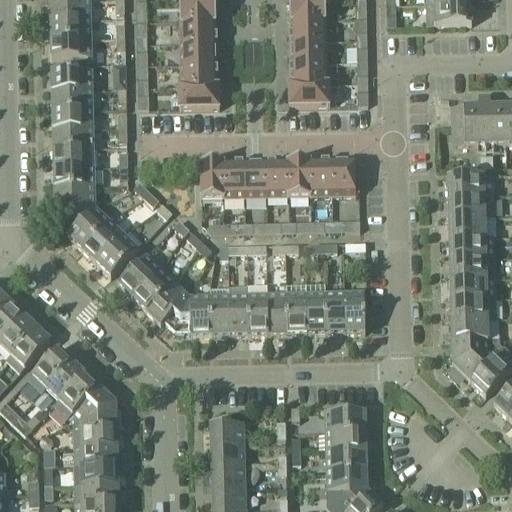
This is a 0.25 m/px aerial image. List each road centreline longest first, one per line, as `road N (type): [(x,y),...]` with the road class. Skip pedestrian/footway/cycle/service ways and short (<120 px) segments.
road 1 (residential): [(140,147),(394,144)]
road 2 (residential): [(14,246),(6,223),(2,0)]
road 3 (residential): [(162,388),(192,377),(400,372)]
road 4 (residential): [(400,372),(394,144)]
road 5 (residential): [(162,388),(14,246)]
road 6 (residential): [(511,64),(392,68),(394,144)]
road 7 (residential): [(400,372),(511,481)]
road 8 (residential): [(165,511),(162,388)]
